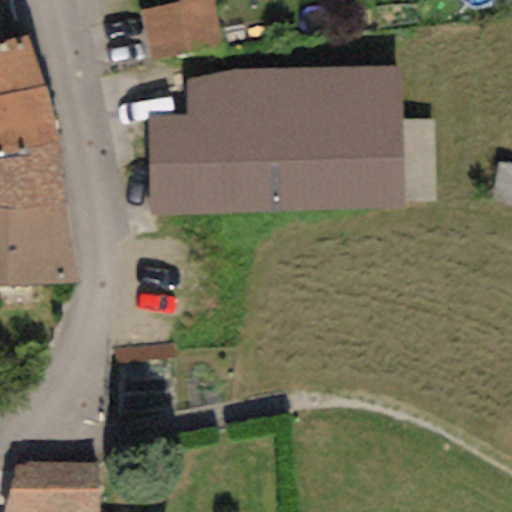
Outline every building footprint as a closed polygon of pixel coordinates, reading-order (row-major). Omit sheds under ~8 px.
[(148,0),(150,13),(111,16),(114,60),(193,54),(189,0),(148,0)] [(1,37),(0,38),(0,160),(58,146),(46,85),(26,36),(1,37)] [(115,118),(119,228),(390,219),(385,79),(157,87),(158,116),(115,118)] [(0,210),(64,205),(58,146),(0,160),(0,210)] [(64,205),(0,210),(0,285),(79,285),(64,205)] [(95,511),(101,466),(12,462),(3,511),(95,511)]
